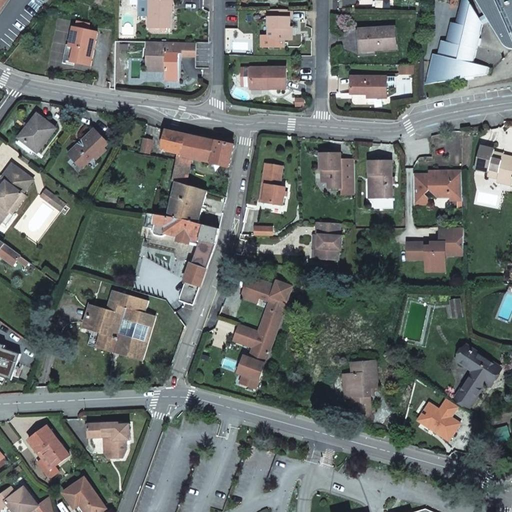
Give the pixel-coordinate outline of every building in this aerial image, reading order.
[(172,1),(171,0),(139,0),(139,16),(149,16),(149,29),(161,29),(161,33),(165,33),(165,29),(169,29),(170,14),(170,1),(172,1)] [(468,0),(462,0),(459,14),(472,6),(468,0)] [(479,2),(488,15),(491,21),(502,39),(500,40),(503,45),(505,46),(506,48),(510,49),(511,50),(511,49),(511,0),(476,0),(478,3),(479,2)] [(472,6),(459,14),(457,24),(452,23),(447,43),(443,42),(439,56),(434,55),(429,78),(439,84),(465,79),(467,72),(471,73),(470,78),(488,76),(490,68),(474,64),(484,25),(481,20),(472,6)] [(292,20),(292,11),(269,11),(268,38),(261,38),(261,48),(284,48),(284,41),(289,41),(290,19),(292,20)] [(488,15),(481,20),(484,25),(491,21),(488,15)] [(74,48),(71,62),(72,62),(90,66),(97,33),(73,28),(69,46),(69,47),(74,48)] [(361,52),(376,51),(397,50),(395,28),(359,30),(361,52)] [(376,54),(376,51),(361,52),(359,30),(356,31),(358,55),(376,54)] [(178,81),(179,54),(182,54),(182,57),(196,57),(196,44),(147,43),(146,72),(163,72),(163,70),(166,70),(166,72),(166,81),(178,81)] [(63,61),(71,62),(74,48),(69,47),(69,46),(66,46),(63,61)] [(414,66),(401,66),(401,75),(414,76),(414,66)] [(269,88),(269,90),(286,90),(287,69),(242,69),(242,87),(251,87),(269,88)] [(387,78),(351,78),(351,95),(368,95),(368,99),(386,99),(387,78)] [(31,131),(23,142),(38,153),(56,129),(38,115),(28,128),(31,131)] [(19,139),(23,142),(31,131),(28,128),(19,139)] [(94,129),(84,139),(82,141),(84,143),(81,146),(79,144),(73,150),(68,155),(82,169),(94,158),(96,160),(106,151),(107,151),(104,148),(108,144),(94,129)] [(183,155),(187,136),(167,132),(162,151),(177,154),(182,155),(183,155)] [(230,167),(234,146),(187,136),(183,155),(182,155),(182,157),(191,159),(230,167)] [(141,153),(151,155),(154,141),(144,140),(141,152),(141,153)] [(498,180),(497,183),(511,186),(511,158),(503,156),(502,162),(499,161),(499,159),(499,158),(498,156),(497,155),(494,154),(495,151),(481,148),(475,170),(477,170),(490,173),(490,171),(499,173),(498,180)] [(177,154),(176,161),(172,182),(177,184),(186,186),(186,185),(191,159),(182,157),(182,155),(177,154)] [(341,161),(341,155),(322,155),(322,171),(323,171),(324,183),(329,183),(329,189),(342,189),(348,196),(356,196),(356,161),(341,161)] [(370,162),(370,186),(374,186),(374,199),(393,199),(392,161),(370,162)] [(5,182),(0,188),(0,220),(2,221),(6,216),(4,215),(7,211),(11,214),(24,196),(22,194),(32,179),(12,163),(3,176),(4,180),(5,182)] [(267,165),(264,186),(267,186),(265,203),(284,206),(286,188),(280,187),(284,168),(267,165)] [(475,174),(498,180),(499,173),(490,171),(490,173),(477,170),(475,174)] [(464,202),(463,175),(463,172),(430,172),(430,176),(414,176),(414,206),(428,206),(428,199),(425,195),(430,190),(438,198),(444,193),(451,193),(451,202),(464,202)] [(177,184),(169,217),(181,219),(199,224),(207,192),(186,185),(186,186),(177,184)] [(55,196),(49,205),(59,212),(65,204),(55,196)] [(149,214),(146,229),(153,230),(157,216),(149,214)] [(181,219),(169,217),(157,216),(153,230),(153,232),(156,236),(163,238),(167,235),(167,234),(180,237),(179,242),(199,247),(190,272),(188,271),(184,281),(187,282),(181,298),(180,302),(194,306),(216,245),(220,230),(199,224),(181,219)] [(341,238),(342,224),(318,223),(317,237),(320,237),(319,250),(317,250),(316,261),(339,262),(340,251),(342,251),(342,238),(341,238)] [(255,228),(254,236),(273,237),(273,229),(255,228)] [(464,256),(464,229),(450,229),(450,243),(440,243),(432,243),(429,247),(425,247),(424,243),(407,243),(407,259),(425,259),(425,266),(443,266),(443,256),(464,256)] [(450,243),(450,229),(440,229),(440,243),(450,243)] [(17,261),(21,256),(0,240),(0,258),(1,257),(14,266),(17,261)] [(27,269),(31,264),(21,256),(17,261),(27,269)] [(262,282),(251,278),(243,299),(257,304),(259,298),(257,297),(262,282)] [(256,390),(293,288),(281,283),(279,288),(276,287),(262,282),(257,297),(259,298),(270,302),(259,333),(253,331),(247,346),(253,348),(249,359),(248,358),(242,375),(243,376),(240,384),(256,390)] [(112,312),(94,306),(87,331),(101,335),(98,344),(140,357),(153,316),(145,314),(149,302),(118,293),(112,312)] [(462,318),(460,301),(452,302),(453,319),(462,318)] [(253,331),(240,326),(235,342),(247,346),(253,331)] [(33,337),(29,343),(38,349),(39,350),(41,343),(33,337)] [(38,349),(29,343),(25,349),(33,355),(38,349)] [(0,377),(12,381),(13,379),(16,380),(19,373),(16,372),(21,356),(5,350),(6,347),(0,344),(0,377)] [(492,375),(497,367),(467,347),(458,361),(473,372),(456,399),(470,408),(485,385),(489,388),(496,377),(492,375)] [(248,358),(244,357),(238,374),(242,375),(248,358)] [(371,389),(375,389),(378,388),(377,362),(352,363),(352,375),(345,376),(346,399),(352,399),(353,409),(360,409),(361,414),(371,413),(370,397),(371,397),(371,389)] [(501,369),(497,367),(492,375),(496,377),(501,369)] [(430,404),(420,420),(436,430),(435,432),(450,442),(461,424),(452,418),(459,407),(448,400),(441,411),(430,404)] [(372,420),(371,413),(361,414),(358,414),(358,421),(372,420)] [(113,442),(113,460),(124,460),(128,450),(128,442),(132,442),(131,426),(120,426),(120,424),(88,425),(88,439),(105,439),(105,436),(114,436),(114,442),(113,442)] [(48,457),(56,467),(70,456),(47,427),(29,441),(44,460),(48,457)] [(490,433),(494,446),(500,444),(511,439),(511,435),(509,427),(490,433)] [(108,460),(113,460),(113,442),(114,442),(114,436),(105,436),(105,439),(105,454),(108,460)] [(500,444),(494,446),(496,452),(502,450),(500,444)] [(52,471),(56,467),(48,457),(44,460),(52,471)] [(64,494),(75,510),(81,506),(84,511),(103,511),(107,509),(85,479),(64,494)] [(32,511),(33,511),(39,507),(24,488),(16,495),(11,489),(0,497),(0,510),(1,511),(8,506),(12,511),(32,511)] [(50,498),(39,507),(33,511),(32,511),(54,511),(55,511),(50,498)]
